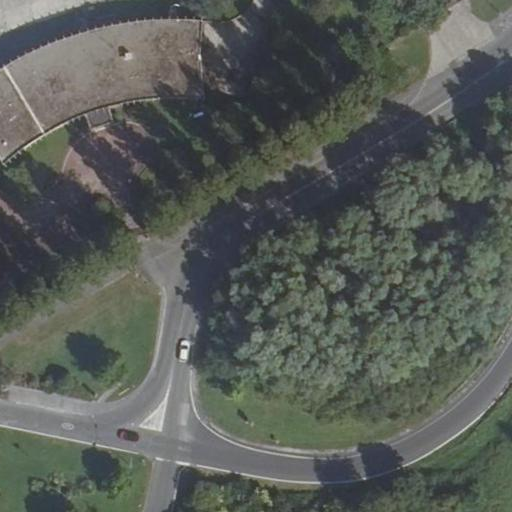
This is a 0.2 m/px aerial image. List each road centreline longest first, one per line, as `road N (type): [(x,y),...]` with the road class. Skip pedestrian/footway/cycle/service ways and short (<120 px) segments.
road 1 (secondary): [(511,54),(223,238),(191,282),(177,343)]
road 2 (trunk): [(511,359),(433,440),(360,468),(269,467),(169,447)]
road 3 (secondary): [(177,343),(151,396),(93,432)]
